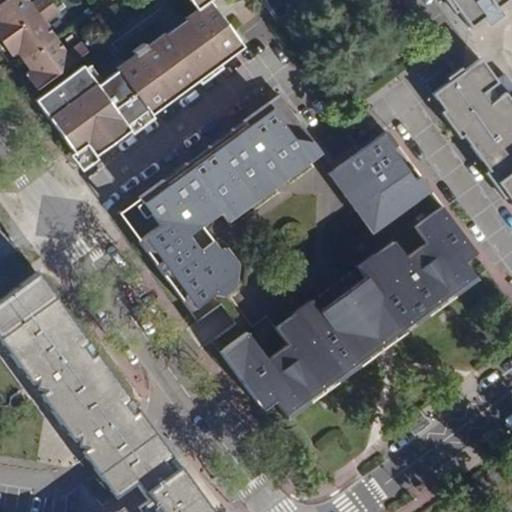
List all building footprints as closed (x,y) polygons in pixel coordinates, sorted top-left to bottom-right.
[(0,0),(0,35),(32,12),(25,3),(23,0),(0,0)] [(29,0),(25,3),(32,12),(46,1),(45,0),(29,0)] [(206,0),(186,0),(192,8),(182,16),(184,19),(164,34),(162,31),(142,44),(139,41),(129,49),(131,52),(113,65),(116,69),(95,85),(79,64),(31,99),(79,165),(240,46),(205,1),(206,0)] [(290,4),(286,0),(262,0),(273,17),(290,4)] [(511,0),(448,0),(468,27),(482,16),(486,22),(498,13),(494,7),(504,0),(511,0)] [(46,1),(32,12),(38,21),(53,10),(46,1)] [(32,12),(0,35),(0,46),(6,55),(11,51),(18,60),(50,36),(38,21),(32,12)] [(61,53),(50,36),(18,60),(25,69),(20,73),(31,88),(68,61),(61,53)] [(83,50),(76,41),(61,53),(68,61),(83,50)] [(495,82),(478,61),(429,94),(511,206),(511,106),(503,94),(509,91),(500,78),(495,82)] [(264,104),(302,157),(306,163),(330,145),(311,142),(276,95),(264,104)] [(302,157),(264,104),(134,200),(154,227),(135,241),(186,312),(213,292),(221,286),(225,267),(215,252),(207,242),(204,245),(194,252),(184,237),(193,230),(217,213),(220,217),(302,157)] [(394,147),(383,132),(368,143),(374,151),(337,178),(375,229),(427,191),(417,178),(411,182),(388,151),(394,147)] [(325,175),(331,183),(337,178),(374,151),(368,143),(332,170),(325,175)] [(225,224),(306,163),(302,157),(220,217),(225,224)] [(337,178),(331,183),(368,234),(375,229),(337,178)] [(465,244),(438,206),(403,232),(415,248),(400,258),(388,242),(369,256),(374,263),(357,276),(360,280),(357,282),(348,288),(388,342),(473,280),(461,263),(454,252),(465,244)] [(204,245),(193,230),(184,237),(194,252),(204,245)] [(473,255),(465,244),(454,252),(461,263),(473,255)] [(235,267),(221,248),(215,252),(225,267),(221,286),(213,292),(217,299),(230,289),(235,267)] [(374,263),(369,256),(352,269),(357,276),(374,263)] [(209,511),(143,422),(34,272),(0,297),(0,345),(85,460),(113,497),(131,483),(144,500),(135,507),(138,511),(124,511),(121,508),(115,511),(209,511)] [(327,305),(348,288),(357,282),(346,275),(316,297),(318,311),(327,305)] [(388,342),(348,288),(327,305),(366,358),(388,342)] [(312,309),(306,302),(290,315),(295,322),(312,309)] [(366,358),(327,305),(318,311),(315,314),(312,309),(295,322),(290,315),(271,329),(283,345),(262,360),(242,333),(217,353),(251,400),(261,393),(281,420),(366,358)]
